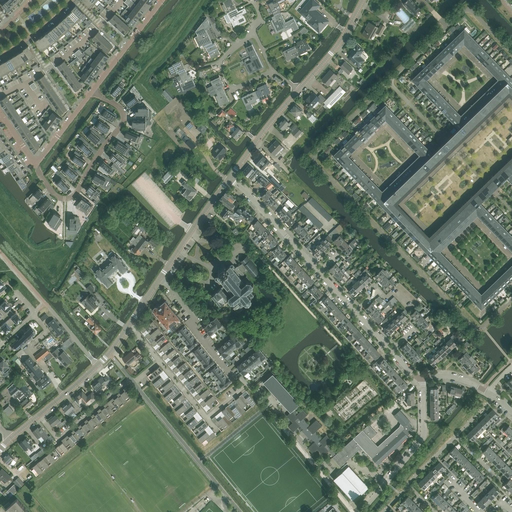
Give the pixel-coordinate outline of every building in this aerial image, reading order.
[(13,8),(7,1),(5,0),(1,4),(10,14),(13,12),(11,10),(13,8)] [(149,4),(143,0),(140,0),(138,3),(146,8),(149,4)] [(224,4),(222,5),(226,14),(227,13),(230,12),(237,9),(233,0),(232,0),(224,0),(222,1),(224,4)] [(276,0),(277,0),(268,4),(272,13),(274,16),(280,13),(281,13),(279,10),(281,9),(279,4),(286,1),(286,0),(276,0)] [(323,29),(325,27),(325,25),(328,21),(315,10),(319,5),(313,0),(311,0),(301,13),(314,25),(313,26),(314,27),(314,28),(315,30),(316,29),(319,32),(321,29),(323,29)] [(417,5),(416,5),(410,0),(406,0),(403,4),(414,15),(420,10),(420,9),(417,5)] [(146,8),(138,3),(135,7),(143,13),(146,8)] [(84,13),(76,6),(72,10),(80,17),(84,13)] [(143,13),(135,7),(132,11),(139,17),(143,13)] [(227,14),(224,15),(227,22),(231,21),(234,27),(246,21),(242,14),(246,12),(244,8),(240,10),(238,11),(237,9),(230,12),(227,13),(227,14)] [(80,17),(72,10),(73,10),(69,14),(76,21),(80,17)] [(139,17),(132,11),(129,16),(136,21),(139,17)] [(273,20),(271,20),(271,21),(277,32),(279,31),(284,28),(285,29),(288,28),(288,29),(292,27),(294,31),(298,28),(294,18),(290,20),(285,22),(281,13),(280,13),(274,16),(272,17),(273,20)] [(76,21),(69,14),(65,18),(72,25),(76,21)] [(113,24),(119,18),(115,14),(109,20),(113,24)] [(136,21),(129,16),(125,20),(133,26),(136,21)] [(72,25),(65,18),(61,21),(68,29),(72,25)] [(117,27),(123,21),(119,18),(113,24),(117,27)] [(198,36),(195,38),(199,47),(202,45),(205,44),(211,41),(210,39),(205,30),(208,28),(208,27),(211,25),(210,25),(206,18),(202,23),(195,31),(198,36)] [(400,28),(405,33),(416,22),(411,18),(400,28)] [(68,29),(61,21),(57,25),(64,33),(68,29)] [(121,31),(126,25),(123,21),(117,27),(121,31)] [(369,22),(362,34),(371,39),(375,32),(376,32),(376,33),(380,35),(385,26),(381,24),(378,28),(377,27),(369,22)] [(57,25),(53,29),(59,36),(64,33),(57,25)] [(125,34),(130,28),(126,25),(121,31),(125,34)] [(59,36),(53,29),(49,32),(55,40),(59,36)] [(455,132),(452,135),(450,136),(447,139),(445,141),(444,143),(440,146),(439,147),(433,154),(396,116),(396,115),(395,115),(386,105),(333,156),(342,166),(343,167),(403,229),(407,233),(470,299),(472,300),(481,310),(511,280),(511,235),(480,203),(486,196),(488,195),(491,192),(493,190),(494,189),(498,185),(499,184),(505,178),(511,184),(511,78),(475,40),(474,40),(474,39),(464,29),(411,80),(421,90),(421,91),(422,91),(437,107),(439,109),(458,129),(455,132)] [(55,40),(49,32),(44,35),(51,44),(55,40)] [(96,42),(102,36),(98,32),(92,38),(96,42)] [(51,44),(44,35),(40,39),(40,38),(46,47),(51,44)] [(100,45),(106,39),(102,36),(96,42),(100,45)] [(46,47),(40,38),(35,41),(42,50),(46,47)] [(103,49),(109,43),(106,39),(100,45),(103,49)] [(297,45),(294,46),(298,53),(299,55),(308,51),(307,50),(310,48),(310,47),(306,39),(296,43),(297,45)] [(205,44),(202,45),(204,48),(206,47),(210,56),(211,59),(220,54),(219,52),(215,43),(213,44),(211,41),(205,44)] [(107,53),(113,47),(109,43),(103,49),(107,53)] [(261,64),(252,45),(246,48),(252,61),(246,65),(250,73),(263,67),(261,64)] [(350,57),(349,58),(354,63),(353,63),(355,65),(356,65),(358,67),(359,66),(360,66),(363,63),(362,63),(364,61),(364,60),(366,57),(361,53),(363,51),(361,49),(362,48),(359,46),(358,46),(357,45),(355,46),(353,48),(350,52),(351,54),(351,55),(350,55),(350,56),(350,57)] [(35,55),(28,46),(24,49),(30,58),(35,55)] [(287,61),(297,56),(296,54),(298,53),(294,46),(283,52),(287,61)] [(30,58),(24,49),(24,50),(20,53),(25,61),(30,58)] [(109,57),(101,51),(101,52),(98,56),(105,62),(108,58),(109,57)] [(25,61),(20,53),(15,56),(20,64),(25,61)] [(20,64),(15,56),(11,58),(16,67),(20,64)] [(105,62),(98,56),(94,60),(102,66),(105,62)] [(16,67),(11,58),(6,61),(11,70),(16,67)] [(102,66),(94,60),(91,65),(98,70),(102,66)] [(6,61),(1,64),(6,73),(11,70),(6,61)] [(61,70),(67,66),(64,61),(57,66),(61,70)] [(173,65),(169,67),(173,76),(177,74),(179,73),(180,76),(187,72),(181,61),(172,65),(173,65)] [(348,74),(353,69),(344,62),(340,66),(348,74)] [(98,70),(91,65),(88,69),(95,75),(98,70)] [(64,75),(70,70),(67,66),(61,70),(64,75)] [(95,75),(88,69),(84,73),(92,79),(95,75)] [(67,79),(73,74),(70,70),(64,75),(67,79)] [(325,76),(322,79),(335,90),(345,79),(338,74),(337,76),(330,70),(325,76)] [(187,72),(180,76),(184,85),(181,87),(183,91),(187,90),(195,86),(190,74),(188,75),(187,72)] [(92,79),(84,73),(81,77),(81,78),(89,84),(89,83),(92,79)] [(346,92),(359,78),(355,73),(341,87),(340,86),(324,102),(330,108),(346,92)] [(70,83),(76,78),(73,74),(67,79),(70,83)] [(47,80),(47,79),(44,75),(37,80),(40,85),(47,80)] [(213,85),(207,88),(211,96),(216,93),(223,90),(222,87),(224,86),(220,77),(211,81),(213,85)] [(73,87),(79,82),(76,78),(70,83),(73,87)] [(43,89),(50,84),(47,80),(40,85),(43,89)] [(76,91),(82,86),(79,82),(73,87),(76,91)] [(123,87),(119,83),(119,84),(118,83),(115,86),(116,87),(111,93),(112,93),(111,94),(113,96),(114,95),(115,97),(123,87)] [(53,88),(50,84),(43,89),(46,93),(53,88)] [(255,91),(258,99),(259,98),(260,101),(268,97),(267,95),(271,93),(266,84),(257,88),(258,90),(255,91)] [(49,97),(56,93),(53,88),(46,93),(49,97)] [(217,95),(216,96),(221,106),(229,102),(225,92),(223,90),(216,93),(217,95)] [(253,92),(241,98),(246,107),(247,110),(252,107),(251,104),(257,101),(258,102),(260,101),(259,98),(258,99),(255,91),(253,92)] [(52,101),(59,97),(56,93),(49,97),(52,101)] [(318,97),(313,93),(310,97),(309,96),(305,101),(306,102),(305,102),(307,104),(306,104),(306,106),(308,107),(309,107),(310,106),(311,107),(312,107),(314,108),(315,108),(319,102),(321,104),(325,99),(320,94),(318,97)] [(139,100),(135,96),(133,94),(130,96),(132,98),(126,103),(126,104),(125,104),(127,106),(128,106),(129,108),(139,100)] [(0,102),(2,106),(10,101),(7,96),(0,100),(0,102)] [(55,106),(62,101),(59,97),(52,101),(55,106)] [(6,110),(13,105),(10,101),(2,106),(6,110)] [(58,110),(64,105),(62,101),(55,106),(58,110)] [(301,112),(303,110),(295,104),(289,111),(297,117),(298,115),(301,117),(303,114),(301,112)] [(9,115),(16,110),(13,105),(6,110),(9,115)] [(61,114),(67,110),(64,105),(58,110),(61,114)] [(135,110),(135,115),(141,115),(143,115),(145,115),(145,118),(151,118),(151,111),(146,105),(137,106),(137,110),(135,110)] [(104,108),(100,113),(112,121),(116,116),(104,108)] [(233,117),(237,113),(231,108),(227,112),(233,117)] [(12,119),(19,114),(16,110),(9,115),(12,119)] [(312,114),(308,111),(305,114),(309,118),(308,119),(313,124),(318,119),(315,116),(313,114),(312,114)] [(61,119),(55,114),(53,112),(53,113),(50,117),(58,123),(61,119)] [(15,124),(22,119),(19,114),(12,119),(15,124)] [(58,123),(50,117),(46,121),(55,127),(58,123)] [(106,133),(110,127),(103,123),(105,121),(101,118),(99,117),(98,119),(97,120),(95,118),(92,123),(94,124),(94,125),(93,127),(98,131),(100,129),(106,133)] [(132,121),(132,127),(135,127),(135,131),(145,131),(151,118),(145,118),(145,121),(140,121),(138,121),(132,121)] [(284,118),(278,125),(283,130),(285,128),(287,129),(289,127),(287,126),(289,123),(284,118)] [(18,128),(25,123),(22,119),(15,124),(18,128)] [(55,127),(46,121),(43,125),(51,132),(52,132),(51,132),(55,127)] [(229,131),(230,131),(232,132),(230,134),(237,139),(243,132),(237,126),(235,128),(233,127),(234,126),(229,122),(225,127),(229,131)] [(21,133),(28,128),(25,123),(18,128),(21,133)] [(202,123),(197,128),(202,133),(207,128),(202,123)] [(86,127),(82,131),(85,134),(96,144),(100,139),(96,135),(98,133),(93,129),(91,127),(90,129),(89,129),(86,127)] [(302,132),(297,127),(292,133),(296,138),(302,132)] [(24,137),(31,132),(28,128),(21,133),(24,137)] [(182,139),(186,135),(180,128),(175,133),(182,139)] [(136,141),(138,142),(140,137),(127,131),(124,136),(136,141)] [(27,142),(34,137),(31,132),(24,137),(27,142)] [(182,139),(192,149),(196,145),(190,138),(190,139),(186,135),(186,136),(182,139)] [(78,145),(76,147),(81,151),(83,149),(85,152),(84,153),(87,156),(88,155),(89,154),(89,155),(91,153),(91,152),(92,151),(87,146),(89,143),(82,136),(79,139),(81,141),(78,145)] [(37,141),(34,137),(27,142),(30,146),(37,141)] [(38,148),(40,146),(37,141),(30,146),(34,153),(34,154),(39,148),(38,148)] [(127,143),(125,145),(118,141),(114,147),(127,155),(130,149),(129,148),(131,146),(127,143)] [(271,145),(268,149),(276,157),(285,149),(277,141),(272,146),(271,145)] [(220,144),(212,154),(214,155),(213,156),(213,157),(215,159),(216,159),(217,158),(219,159),(220,159),(224,154),(223,154),(227,150),(220,144)] [(0,154),(2,157),(10,151),(8,148),(10,147),(9,145),(7,147),(0,151),(0,154)] [(5,162),(13,156),(11,153),(13,151),(12,150),(10,151),(2,157),(5,162)] [(73,160),(72,161),(75,163),(76,162),(82,166),(86,162),(79,157),(81,155),(75,151),(74,153),(73,153),(70,158),(73,160)] [(119,166),(122,161),(124,159),(121,157),(119,158),(113,153),(109,157),(115,162),(113,164),(115,167),(118,169),(120,167),(119,166)] [(268,167),(272,164),(260,153),(256,157),(266,167),(267,166),(268,167)] [(8,166),(16,160),(14,157),(16,156),(15,154),(13,156),(5,162),(8,166)] [(266,167),(256,157),(253,160),(263,169),(265,171),(268,167),(267,166),(266,167)] [(11,170),(19,165),(17,162),(19,160),(18,159),(16,160),(8,166),(11,170)] [(62,169),(63,170),(61,172),(66,176),(67,174),(73,179),(75,177),(76,177),(78,175),(77,175),(78,174),(71,168),(73,165),(68,161),(66,163),(67,164),(62,169)] [(101,166),(98,169),(103,173),(104,172),(107,175),(109,173),(111,175),(115,171),(104,161),(100,165),(101,166)] [(14,175),(22,169),(20,166),(22,165),(21,163),(19,165),(11,170),(14,175)] [(258,172),(256,170),(255,171),(249,165),(243,172),(252,180),(255,176),(258,172)] [(17,179),(25,174),(23,170),(25,169),(24,168),(22,169),(14,175),(17,179)] [(172,168),(161,178),(166,183),(176,172),(172,168)] [(27,185),(22,177),(26,175),(28,174),(27,172),(25,174),(17,179),(24,190),(27,185)] [(63,180),(66,178),(61,173),(59,175),(60,177),(55,181),(55,182),(54,183),(58,187),(60,186),(65,192),(70,187),(63,180)] [(95,174),(93,179),(94,179),(93,182),(94,183),(98,185),(100,183),(105,186),(108,181),(110,182),(111,179),(105,176),(104,178),(96,174),(95,174)] [(262,175),(257,181),(263,187),(268,180),(262,175)] [(278,188),(280,185),(272,177),(269,179),(278,188)] [(184,181),(182,184),(187,189),(183,194),(190,200),(194,196),(193,195),(197,191),(184,181)] [(90,185),(86,190),(95,198),(100,193),(99,193),(101,191),(98,188),(96,190),(90,185)] [(34,204),(44,193),(39,189),(34,194),(33,193),(28,198),(29,199),(34,204)] [(264,194),(262,196),(266,201),(273,194),(269,190),(264,194)] [(232,194),(231,195),(226,191),(223,196),(232,203),(236,198),(234,197),(233,196),(233,195),(232,194)] [(277,199),(273,194),(266,201),(270,205),(277,198),(277,199)] [(232,203),(223,196),(219,201),(226,206),(226,207),(228,208),(232,203)] [(78,204),(76,207),(87,215),(93,207),(91,205),(91,204),(88,202),(88,201),(87,201),(86,200),(82,197),(78,203),(78,204)] [(42,213),(52,202),(48,198),(37,209),(42,213)] [(274,209),(281,203),(277,198),(270,205),(274,209)] [(232,203),(228,208),(237,216),(242,215),(243,216),(249,220),(251,222),(255,217),(252,215),(244,209),(243,211),(239,207),(238,208),(232,203)] [(282,206),(275,213),(276,214),(277,213),(283,208),(283,207),(282,206)] [(226,217),(228,214),(239,222),(243,216),(242,215),(237,216),(228,208),(226,207),(221,213),(226,217)] [(283,208),(277,213),(282,217),(287,212),(283,208)] [(49,222),(48,223),(51,225),(50,226),(57,230),(62,220),(59,218),(61,216),(54,212),(48,222),(49,222)] [(282,217),(286,221),(291,216),(287,212),(282,217)] [(111,215),(117,222),(119,220),(112,214),(111,215)] [(69,224),(69,229),(70,229),(70,232),(77,232),(80,228),(80,221),(79,217),(75,217),(75,216),(69,216),(69,221),(69,224)] [(286,221),(290,226),(295,221),(291,216),(286,221)] [(258,220),(252,225),(256,229),(262,224),(258,220)] [(296,226),(294,229),(298,233),(303,228),(299,224),(298,224),(297,223),(295,225),(296,226)] [(142,224),(139,228),(144,232),(144,231),(147,233),(146,233),(150,236),(151,237),(154,233),(142,224)] [(265,229),(262,224),(256,229),(259,232),(256,234),(258,236),(265,229)] [(304,227),(303,228),(298,233),(302,238),(307,233),(308,231),(304,227)] [(258,236),(261,234),(264,238),(269,233),(265,229),(258,236)] [(273,237),(269,233),(264,238),(267,241),(265,243),(263,244),(261,245),(263,247),(266,244),(273,237)] [(307,233),(302,238),(306,242),(311,237),(307,233)] [(132,248),(130,251),(133,253),(134,252),(138,255),(149,242),(147,240),(139,234),(136,239),(133,237),(130,241),(133,243),(132,243),(135,245),(133,249),(132,248)] [(331,243),(330,241),(332,240),(328,235),(323,240),(320,236),(319,234),(316,236),(318,238),(321,242),(327,248),(331,243)] [(338,234),(337,235),(335,237),(332,240),(338,245),(344,240),(338,234)] [(150,236),(147,240),(149,242),(156,247),(159,243),(151,237),(150,236)] [(278,242),(273,237),(266,244),(271,248),(278,242)] [(348,245),(344,240),(338,245),(342,250),(348,245)] [(322,252),(327,248),(321,242),(319,244),(317,243),(315,244),(317,246),(322,252)] [(272,252),(274,254),(273,255),(275,257),(282,250),(278,246),(277,245),(272,250),(273,251),(272,252)] [(346,255),(352,249),(348,245),(342,250),(346,255)] [(314,253),(317,256),(322,252),(317,246),(312,251),(314,253)] [(275,257),(276,256),(280,260),(281,259),(286,255),(286,254),(282,250),(275,257)] [(94,272),(96,274),(97,275),(96,275),(98,277),(97,278),(100,281),(101,280),(102,282),(103,281),(108,287),(113,282),(108,277),(118,268),(123,273),(128,269),(123,263),(124,263),(118,256),(117,257),(115,254),(110,259),(112,261),(102,270),(101,269),(100,267),(94,272)] [(289,265),(294,260),(290,255),(283,261),(287,266),(289,265)] [(246,276),(242,280),(239,277),(241,276),(242,276),(244,274),(247,271),(252,277),(260,271),(248,256),(240,262),(241,264),(238,267),(237,266),(235,267),(236,268),(233,269),(234,268),(234,266),(233,265),(232,265),(232,264),(231,265),(230,265),(230,266),(227,268),(225,268),(225,267),(226,267),(225,266),(224,267),(223,266),(223,267),(221,268),(219,270),(218,270),(219,271),(218,272),(219,272),(221,273),(220,274),(217,276),(216,276),(216,277),(215,278),(214,278),(215,278),(215,280),(214,280),(215,280),(215,281),(216,282),(216,281),(217,282),(217,281),(219,280),(222,284),(221,284),(222,284),(224,286),(221,288),(220,288),(219,290),(217,291),(217,290),(215,292),(211,295),(220,305),(229,298),(229,301),(231,304),(234,304),(232,306),(237,312),(238,313),(242,310),(242,309),(240,306),(242,306),(245,304),(246,305),(248,305),(250,303),(251,300),(250,299),(254,296),(250,290),(251,289),(254,286),(247,277),(246,276)] [(291,270),(293,269),(298,264),(294,260),(289,265),(291,267),(290,268),(291,270)] [(295,274),(297,273),(302,268),(298,264),(293,269),(295,272),(294,273),(295,274)] [(335,264),(329,269),(334,274),(339,269),(335,264)] [(306,273),(302,268),(297,273),(301,277),(306,273)] [(341,271),(339,269),(334,274),(338,279),(346,271),(343,268),(341,271)] [(362,273),(360,275),(362,277),(367,283),(372,279),(369,276),(371,274),(368,271),(366,268),(366,269),(365,268),(362,273)] [(383,269),(374,276),(379,281),(389,272),(387,269),(385,270),(384,270),(383,269)] [(343,274),(338,279),(342,283),(350,276),(346,271),(343,274)] [(391,274),(389,272),(379,281),(383,286),(389,280),(387,277),(391,274)] [(310,277),(306,273),(301,277),(303,280),(302,281),(303,283),(305,282),(310,277)] [(305,282),(309,286),(314,281),(310,277),(305,282)] [(362,277),(357,281),(363,287),(367,283),(362,277)] [(392,281),(390,279),(389,280),(383,286),(387,290),(393,285),(390,282),(392,281)] [(357,281),(353,285),(358,292),(363,287),(357,281)] [(91,293),(84,300),(87,303),(84,306),(87,309),(89,308),(92,310),(97,305),(93,302),(97,298),(93,295),(94,294),(92,292),(94,290),(94,288),(90,284),(86,288),(91,293)] [(312,292),(311,293),(312,295),(318,289),(314,285),(309,290),(312,292)] [(348,290),(353,296),(358,292),(353,285),(348,290)] [(312,295),(316,299),(312,303),(314,305),(318,301),(316,299),(322,294),(318,289),(312,295)] [(327,297),(322,301),(327,306),(332,302),(327,297)] [(0,305),(0,306),(1,307),(0,308),(0,311),(5,317),(11,311),(9,309),(10,307),(5,301),(0,305)] [(154,311),(153,311),(168,328),(172,325),(176,329),(183,323),(165,301),(158,307),(156,307),(155,307),(154,308),(154,311)] [(332,302),(327,306),(331,311),(336,306),(332,302)] [(365,309),(370,313),(375,308),(376,308),(374,305),(375,305),(373,303),(372,303),(371,304),(365,309)] [(336,306),(331,311),(336,316),(341,311),(336,306)] [(375,308),(370,313),(374,318),(380,313),(379,313),(381,311),(377,307),(376,308),(375,308)] [(417,309),(410,315),(414,320),(421,314),(417,309)] [(398,313),(396,314),(397,316),(403,322),(408,318),(406,316),(408,314),(404,310),(399,314),(398,313)] [(15,312),(13,314),(11,311),(5,317),(11,324),(14,321),(16,323),(21,319),(15,312)] [(340,320),(345,316),(341,311),(336,316),(340,320)] [(378,323),(384,318),(380,313),(374,318),(378,323)] [(418,325),(425,319),(421,314),(414,320),(418,325)] [(350,321),(345,316),(340,320),(343,324),(339,328),(340,329),(342,327),(345,325),(350,321)] [(393,316),(391,318),(393,320),(394,321),(398,326),(403,322),(397,316),(395,318),(393,316)] [(430,319),(428,316),(425,319),(418,325),(423,329),(425,327),(428,330),(433,326),(430,323),(429,323),(427,321),(427,320),(428,321),(430,319)] [(11,328),(9,326),(11,324),(5,317),(0,321),(0,323),(1,325),(0,325),(0,326),(6,332),(11,328)] [(90,323),(88,325),(96,334),(100,329),(89,317),(86,320),(90,323)] [(216,317),(212,320),(219,329),(223,326),(216,317)] [(53,319),(48,324),(57,336),(63,331),(53,319)] [(212,320),(208,324),(215,333),(219,329),(212,320)] [(393,320),(388,324),(389,325),(394,330),(398,326),(394,321),(393,320)] [(153,327),(155,330),(158,328),(153,321),(145,327),(144,326),(140,329),(143,333),(147,330),(149,333),(151,334),(152,333),(150,329),(153,327)] [(350,321),(345,325),(349,330),(354,325),(350,321)] [(208,324),(203,327),(210,336),(215,333),(208,324)] [(385,330),(383,332),(387,336),(389,334),(389,335),(394,330),(389,325),(388,324),(383,328),(384,329),(385,330)] [(184,325),(177,332),(180,336),(188,330),(184,325)] [(354,325),(349,330),(353,335),(358,330),(354,325)] [(24,334),(21,337),(27,343),(33,338),(31,336),(34,333),(35,332),(33,330),(31,327),(25,332),(24,333),(24,334)] [(158,334),(161,337),(164,335),(158,328),(155,330),(152,333),(151,334),(149,333),(145,336),(148,340),(152,337),(154,339),(155,339),(156,341),(158,339),(155,336),(158,334)] [(180,336),(179,337),(182,341),(191,334),(188,330),(180,336)] [(353,335),(354,335),(358,340),(363,335),(358,330),(353,335)] [(191,334),(182,341),(186,346),(195,338),(191,334)] [(51,335),(43,341),(49,349),(57,342),(51,335)] [(164,335),(161,337),(158,339),(156,341),(155,339),(154,339),(151,343),(154,346),(158,343),(160,346),(162,348),(164,346),(161,343),(164,341),(166,344),(169,341),(164,335)] [(235,335),(230,339),(236,346),(238,349),(243,345),(235,335)] [(363,335),(358,340),(362,344),(367,340),(363,335)] [(451,339),(447,343),(452,349),(457,344),(455,343),(458,340),(453,335),(453,336),(452,337),(452,336),(451,336),(450,338),(451,339)] [(19,346),(21,348),(27,343),(21,337),(18,340),(17,339),(16,340),(10,345),(13,348),(14,347),(16,349),(19,346)] [(195,338),(186,346),(189,350),(198,343),(195,338)] [(230,339),(226,342),(232,350),(236,346),(230,339)] [(367,349),(372,345),(367,340),(362,344),(367,349)] [(444,340),(440,345),(442,347),(447,353),(452,349),(447,343),(444,340)] [(169,347),(172,351),(175,348),(169,341),(166,344),(164,346),(162,348),(160,346),(156,349),(159,353),(163,350),(165,353),(166,353),(167,355),(169,353),(167,350),(169,347)] [(226,342),(222,346),(229,355),(233,351),(232,350),(226,342)] [(407,343),(401,348),(405,352),(411,347),(407,343)] [(200,345),(191,352),(195,357),(196,356),(204,349),(200,345)] [(364,357),(366,359),(369,356),(368,356),(371,354),(376,350),(372,345),(367,349),(369,352),(366,354),(367,354),(364,357)] [(222,346),(217,349),(225,358),(229,355),(222,346)] [(437,346),(434,348),(438,351),(443,357),(447,353),(442,347),(440,350),(437,346)] [(35,356),(39,361),(45,356),(49,360),(53,357),(51,354),(46,347),(35,356)] [(415,352),(411,347),(405,352),(410,357),(415,352)] [(175,354),(177,357),(180,355),(175,348),(172,351),(169,353),(167,355),(166,353),(165,353),(162,356),(165,360),(169,357),(171,360),(173,361),(175,360),(172,356),(175,354)] [(65,366),(71,361),(64,352),(61,353),(57,349),(52,353),(56,358),(58,357),(65,366)] [(204,349),(196,356),(200,360),(207,354),(204,349)] [(259,349),(255,352),(262,361),(266,358),(259,349)] [(419,349),(415,352),(410,357),(414,362),(420,357),(418,355),(421,351),(419,349)] [(375,359),(380,354),(376,350),(371,354),(375,359)] [(461,356),(458,359),(462,364),(468,358),(470,357),(466,352),(464,350),(460,354),(461,356)] [(138,352),(135,355),(131,351),(123,359),(128,364),(134,359),(135,361),(141,356),(138,352)] [(433,355),(433,356),(438,361),(443,357),(438,351),(433,355)] [(255,352),(250,356),(257,365),(262,361),(255,352)] [(200,360),(198,361),(202,365),(211,358),(207,354),(200,360)] [(430,358),(428,360),(433,366),(438,361),(433,356),(433,355),(431,354),(428,356),(430,358)] [(180,366),(177,363),(180,361),(183,364),(186,362),(180,355),(177,357),(175,360),(173,361),(171,360),(167,363),(170,367),(174,363),(176,366),(177,366),(178,368),(180,366)] [(250,356),(246,360),(253,369),(257,365),(250,356)] [(466,368),(472,362),(472,363),(475,360),(473,358),(471,356),(468,358),(462,364),(466,368)] [(29,357),(22,363),(36,380),(43,375),(29,357)] [(211,358),(202,365),(205,370),(214,362),(211,358)] [(9,368),(1,359),(0,359),(0,372),(4,378),(9,373),(6,371),(9,368)] [(380,359),(375,363),(380,369),(382,368),(388,363),(384,359),(382,361),(380,359)] [(246,360),(241,363),(249,372),(253,369),(246,360)] [(475,360),(472,363),(472,362),(466,368),(470,373),(473,371),(475,373),(480,368),(478,366),(476,367),(474,365),(477,362),(475,360)] [(186,373),(183,370),(186,368),(188,371),(191,368),(186,362),(183,364),(180,366),(178,368),(177,366),(176,366),(173,370),(176,373),(180,370),(182,373),(184,375),(186,373)] [(241,363),(237,367),(244,376),(249,372),(241,363)] [(388,363),(382,368),(386,372),(392,367),(388,363)] [(216,365),(208,372),(211,376),(212,375),(220,369),(216,365)] [(150,380),(153,383),(162,377),(159,373),(163,370),(160,366),(151,373),(154,377),(150,380)] [(392,367),(386,372),(390,376),(396,371),(392,367)] [(191,380),(189,377),(191,374),(194,378),(197,375),(191,368),(188,371),(186,373),(184,375),(182,373),(178,376),(181,380),(185,377),(188,380),(189,381),(191,380)] [(220,369),(212,375),(216,379),(224,373),(220,369)] [(390,376),(389,378),(390,379),(392,378),(394,380),(399,376),(396,371),(390,376)] [(216,379),(215,381),(218,385),(227,377),(224,373),(216,379)] [(300,403),(273,374),(263,382),(278,399),(277,399),(279,402),(280,401),(285,407),(290,412),(286,416),(292,422),(288,426),(293,432),(300,426),(301,427),(300,428),(302,430),(301,431),(310,440),(310,439),(312,441),(313,440),(314,441),(308,448),(313,453),(317,449),(323,456),(328,451),(330,453),(333,457),(332,458),(339,465),(340,466),(342,465),(363,445),(369,451),(367,453),(368,453),(368,454),(370,453),(373,455),(371,457),(377,465),(389,454),(408,437),(407,436),(413,430),(414,430),(413,429),(407,423),(409,421),(400,411),(394,416),(401,424),(400,427),(378,447),(370,439),(375,435),(377,433),(369,424),(367,426),(336,454),(327,444),(331,440),(326,435),(322,439),(315,432),(322,426),(316,420),(310,426),(303,419),(307,415),(302,409),(298,413),(294,409),(300,403)] [(43,375),(36,380),(38,382),(37,383),(38,384),(38,385),(37,385),(37,387),(38,387),(39,388),(40,387),(41,387),(42,389),(52,381),(47,375),(45,376),(43,375)] [(197,387),(197,386),(194,383),(197,381),(199,384),(202,382),(197,375),(194,378),(191,380),(189,381),(188,380),(184,383),(187,387),(191,384),(193,387),(193,386),(195,388),(197,387)] [(104,379),(102,377),(92,386),(97,391),(107,383),(108,384),(111,381),(107,376),(104,379)] [(399,376),(394,380),(398,384),(403,380),(399,376)] [(160,384),(163,387),(171,380),(168,377),(164,380),(162,377),(153,383),(157,387),(160,384)] [(227,377),(218,385),(222,389),(231,382),(227,377)] [(162,393),(165,397),(173,390),(170,387),(174,384),(171,380),(163,387),(165,390),(162,393)] [(398,384),(395,388),(396,389),(397,388),(401,393),(402,393),(408,387),(407,385),(407,384),(403,380),(398,384)] [(21,400),(28,394),(25,391),(28,388),(22,381),(9,391),(14,397),(14,396),(16,398),(18,396),(21,400)] [(202,393),(199,390),(202,388),(205,391),(208,389),(202,382),(199,384),(197,387),(195,388),(193,386),(193,387),(189,390),(192,394),(196,390),(199,393),(200,395),(202,393)] [(449,393),(455,395),(457,388),(451,386),(450,389),(448,388),(448,392),(449,393)] [(125,399),(128,397),(130,399),(134,396),(126,387),(120,392),(125,399)] [(28,388),(25,391),(28,394),(21,400),(23,402),(20,404),(25,408),(29,404),(30,405),(33,402),(28,397),(33,393),(28,388)] [(462,391),(462,389),(457,388),(455,395),(461,396),(460,397),(463,398),(464,392),(462,391)] [(208,395),(210,398),(213,395),(208,389),(205,391),(202,393),(200,395),(199,393),(195,396),(198,400),(202,397),(204,400),(206,402),(208,400),(205,397),(208,395)] [(172,398),(174,401),(182,394),(180,391),(176,394),(173,390),(165,397),(168,401),(172,398)] [(249,395),(246,398),(243,394),(239,397),(246,405),(249,403),(252,406),(256,403),(246,391),(249,395)] [(78,395),(76,397),(75,398),(77,400),(77,401),(78,403),(79,403),(82,401),(86,406),(96,398),(92,393),(87,397),(82,392),(79,395),(78,395)] [(125,399),(120,392),(113,398),(119,404),(122,402),(123,404),(127,401),(125,399)] [(182,401),(185,398),(182,394),(177,398),(174,401),(177,404),(173,407),(176,411),(184,404),(183,403),(182,401)] [(213,401),(216,405),(219,402),(213,395),(210,398),(208,400),(206,402),(204,400),(200,403),(203,407),(207,404),(211,408),(207,412),(213,407),(211,403),(213,401)] [(243,408),(246,405),(239,397),(236,400),(239,404),(236,406),(242,414),(246,411),(243,408)] [(119,404),(113,398),(107,403),(112,410),(115,407),(117,409),(121,407),(119,404)] [(75,408),(74,407),(70,402),(65,405),(64,405),(62,406),(63,408),(62,408),(70,416),(74,413),(72,410),(75,408)] [(112,410),(107,403),(100,408),(106,415),(109,413),(111,415),(114,412),(112,410)] [(187,408),(184,404),(176,411),(179,415),(183,412),(185,415),(194,408),(191,404),(187,408)] [(238,418),(242,414),(236,406),(232,409),(229,405),(225,408),(232,416),(235,414),(238,418)] [(8,416),(14,411),(9,406),(3,411),(8,416)] [(106,415),(100,408),(94,414),(99,420),(102,418),(104,420),(108,417),(106,415)] [(188,418),(184,421),(187,425),(195,418),(193,415),(197,412),(194,408),(185,415),(188,418)] [(229,419),(232,416),(225,408),(222,411),(225,415),(222,417),(228,426),(232,422),(229,419)] [(489,424),(498,415),(492,409),(484,418),(489,424)] [(441,422),(441,418),(438,418),(438,412),(430,412),(430,419),(435,419),(435,422),(441,422)] [(99,420),(94,414),(87,419),(93,426),(96,423),(98,425),(101,423),(99,420)] [(53,417),(52,416),(48,419),(49,420),(53,426),(56,423),(60,428),(67,421),(65,419),(62,422),(56,415),(53,417)] [(224,429),(228,426),(222,417),(218,420),(215,416),(212,419),(218,428),(221,425),(224,429)] [(198,421),(195,418),(187,425),(191,428),(194,426),(196,428),(205,422),(202,418),(198,421)] [(489,424),(484,418),(475,427),(481,432),(489,424)] [(93,426),(87,419),(81,424),(86,431),(87,431),(89,429),(91,431),(95,428),(93,426)] [(196,435),(199,438),(207,432),(204,428),(208,425),(205,422),(196,428),(199,432),(196,435)] [(86,431),(81,424),(74,430),(80,436),(83,434),(85,436),(88,433),(86,431),(87,431),(86,431)] [(502,432),(504,431),(508,435),(511,431),(511,429),(509,426),(506,428),(504,426),(500,430),(502,432)] [(32,431),(38,438),(41,435),(45,440),(47,438),(49,437),(41,427),(39,428),(38,427),(32,431)] [(467,435),(472,441),(481,432),(475,427),(467,435)] [(80,436),(74,430),(68,435),(73,442),(74,442),(76,439),(78,442),(82,439),(80,436)] [(206,439),(208,442),(216,435),(213,432),(210,435),(207,432),(199,438),(202,442),(206,439)] [(68,435),(61,441),(63,442),(67,447),(70,445),(72,447),(75,444),(74,442),(73,442),(68,435)] [(32,452),(33,451),(32,449),(34,447),(26,438),(23,441),(21,441),(20,442),(20,443),(25,450),(29,448),(32,452)] [(63,442),(56,447),(60,452),(63,450),(65,452),(69,449),(67,447),(63,442)] [(42,444),(39,447),(42,449),(37,453),(39,456),(47,450),(42,444)] [(488,446),(482,452),(487,456),(493,450),(488,446)] [(60,452),(56,447),(50,453),(54,458),(57,456),(58,458),(62,455),(60,452)] [(455,447),(449,452),(453,457),(459,451),(455,447)] [(491,461),(497,455),(493,450),(487,456),(491,461)] [(459,451),(453,457),(458,461),(463,455),(459,451)] [(5,455),(2,459),(9,466),(9,465),(11,467),(16,462),(13,459),(14,459),(8,453),(7,454),(6,454),(6,455),(5,455)] [(54,458),(50,453),(43,458),(47,463),(48,463),(47,463),(50,461),(52,463),(56,460),(54,458)] [(463,455),(458,461),(462,465),(468,460),(463,455)] [(495,465),(501,459),(497,455),(491,461),(495,465)] [(47,463),(43,458),(37,464),(41,468),(43,466),(45,469),(49,465),(48,463),(47,463)] [(500,469),(506,463),(501,459),(495,465),(500,469)] [(468,460),(462,465),(466,470),(472,464),(468,460)] [(439,462),(435,467),(441,472),(445,468),(439,462)] [(348,467),(347,467),(349,465),(347,463),(336,473),(338,475),(334,479),(352,499),(366,487),(348,467)] [(504,473),(510,467),(506,463),(500,469),(504,473)] [(41,468),(37,464),(30,469),(34,474),(37,472),(39,474),(43,471),(41,468)] [(472,464),(466,470),(470,474),(476,468),(472,464)] [(435,467),(431,471),(437,476),(441,472),(435,467)] [(470,474),(472,476),(475,478),(480,472),(476,468),(470,474)] [(0,479),(1,480),(2,480),(5,483),(11,476),(2,469),(0,471),(0,479)] [(431,471),(427,475),(432,481),(437,476),(431,471)] [(479,482),(485,477),(480,472),(475,478),(479,482)] [(427,475),(422,479),(428,485),(432,481),(427,475)] [(24,483),(19,477),(14,482),(19,488),(24,483)] [(422,479),(418,484),(424,489),(428,485),(422,479)] [(14,484),(6,492),(11,496),(19,489),(14,484)] [(442,491),(445,494),(442,497),(444,499),(452,491),(444,484),(442,486),(445,489),(442,491)] [(500,492),(494,486),(490,491),(495,496),(500,492)] [(485,495),(491,500),(495,496),(490,491),(485,495)] [(444,499),(442,497),(438,493),(435,496),(432,499),(439,505),(444,499)] [(481,499),(487,505),(491,500),(485,495),(481,499)] [(408,496),(400,504),(405,508),(412,501),(408,496)] [(9,502),(3,507),(8,511),(29,511),(27,511),(28,511),(17,498),(11,504),(9,502)] [(446,501),(444,499),(439,505),(443,509),(449,503),(451,501),(449,499),(446,501)] [(481,499),(477,504),(482,509),(487,505),(481,499)] [(405,508),(406,507),(411,511),(417,505),(412,501),(405,508)] [(443,509),(445,511),(448,511),(453,508),(449,503),(443,509)]
